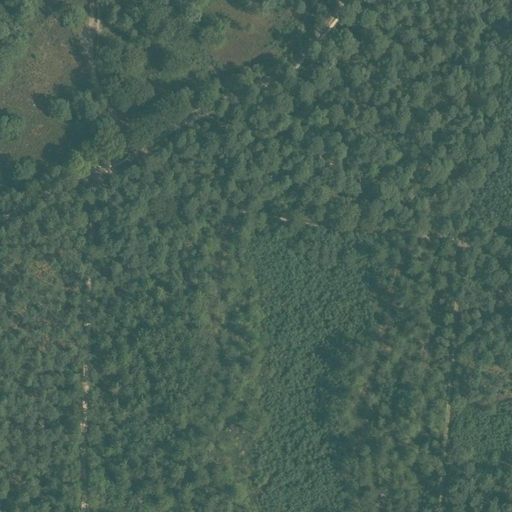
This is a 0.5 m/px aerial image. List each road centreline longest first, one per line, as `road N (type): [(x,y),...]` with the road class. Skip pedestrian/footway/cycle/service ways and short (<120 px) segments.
road 1 (track): [(466,237),(400,245),(310,233),(197,207),(88,169)]
road 2 (track): [(88,169),(84,511)]
road 3 (track): [(88,169),(277,71),(346,0)]
road 4 (track): [(443,511),(466,237)]
